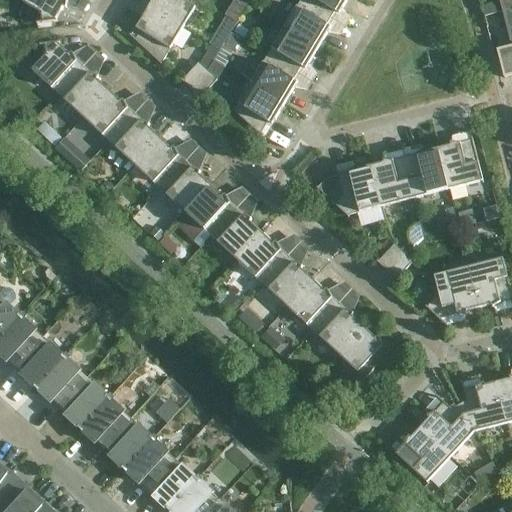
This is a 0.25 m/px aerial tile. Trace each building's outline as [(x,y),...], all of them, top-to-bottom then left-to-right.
[(24,0),(23,3),(37,12),(39,24),(37,24),(37,26),(57,23),(57,21),(56,22),(63,9),(66,9),(68,0),(24,0)] [(154,0),(149,9),(183,30),(200,2),(196,0),(154,0)] [(348,0),(301,0),(301,1),(331,19),(335,13),(339,15),(348,0)] [(511,10),(511,0),(501,0),(504,12),(511,10)] [(301,1),(284,29),(318,50),(331,29),(327,26),(331,19),(301,1)] [(485,17),(498,14),(497,8),(492,6),(483,9),(485,17)] [(183,30),(149,9),(139,25),(143,28),(136,41),(131,36),(130,37),(162,67),(163,66),(162,65),(183,30)] [(511,10),(504,12),(511,42),(511,48),(498,52),(505,79),(511,77),(511,10)] [(250,32),(239,26),(234,34),(245,41),(250,32)] [(284,29),(267,57),(297,75),(301,68),(306,71),(318,50),(284,29)] [(234,53),(241,41),(232,36),(225,48),(234,53)] [(215,37),(210,45),(220,52),(225,43),(215,37)] [(58,96),(84,68),(77,62),(73,54),(70,55),(59,45),(60,45),(60,44),(40,46),(40,47),(43,47),(44,59),(32,72),(58,96)] [(297,75),(267,57),(251,85),(285,105),(298,84),(293,81),(297,75)] [(191,91),(208,72),(199,64),(183,81),(182,80),(181,81),(191,91)] [(84,68),(58,96),(84,119),(109,92),(98,81),(99,78),(91,75),(84,68)] [(208,72),(191,91),(202,100),(203,99),(202,98),(218,81),(208,72)] [(285,105),(251,85),(235,111),(234,110),(233,111),(265,141),(266,140),(261,135),(268,123),(272,126),(285,105)] [(109,143),(135,115),(128,109),(124,101),(121,103),(109,92),(84,119),(109,143)] [(135,167),(160,139),(149,128),(150,125),(142,122),(135,115),(109,143),(135,167)] [(55,133),(47,142),(55,149),(55,148),(62,140),(55,133)] [(135,167),(160,190),(186,163),(179,156),(175,149),(172,150),(160,139),(135,167)] [(438,150),(449,191),(482,183),(482,184),(484,184),(473,140),(471,140),(472,141),(459,145),(451,144),(451,147),(438,150)] [(449,191),(438,150),(426,153),(425,150),(418,155),(405,158),(415,200),(449,191)] [(82,155),(72,166),(80,174),(82,172),(91,162),(82,155)] [(381,208),(415,200),(405,158),(392,162),(383,161),(383,164),(371,167),(381,208)] [(160,190),(186,214),(211,186),(200,176),(201,173),(193,170),(186,163),(160,190)] [(381,208),(371,167),(359,170),(357,168),(350,172),(338,175),(338,174),(337,175),(337,177),(327,180),(318,189),(334,205),(348,218),(349,218),(348,217),(381,208)] [(100,189),(99,189),(103,193),(106,196),(108,197),(108,196),(115,189),(111,184),(104,185),(100,189)] [(211,238),(237,210),(230,204),(226,196),(223,197),(211,186),(186,214),(187,215),(176,227),(186,237),(198,225),(211,238)] [(495,205),(483,208),(486,223),(499,220),(495,205)] [(237,261),(262,234),(251,223),(252,220),(244,217),(237,210),(211,238),(237,261)] [(237,261),(262,285),(288,257),(281,251),(277,243),(274,245),(262,234),(237,261)] [(387,273),(404,254),(395,246),(379,263),(378,262),(377,263),(387,273)] [(404,254),(387,273),(397,282),(398,281),(397,280),(413,263),(404,254)] [(262,285),(288,309),(313,281),(302,270),(303,267),(295,264),(288,257),(262,285)] [(469,269),(479,310),(491,307),(493,309),(500,304),(511,301),(511,295),(503,258),(501,259),(502,260),(469,269)] [(479,310),(469,269),(435,277),(435,276),(434,276),(439,296),(427,308),(426,307),(425,308),(440,321),(441,320),(440,320),(458,315),(467,316),(467,313),(479,310)] [(48,271),(45,274),(47,279),(52,284),(57,278),(48,271)] [(288,309),(313,332),(339,305),(332,298),(328,291),(325,292),(313,281),(288,309)] [(0,341),(24,315),(22,313),(19,316),(8,307),(10,305),(14,303),(16,299),(16,295),(14,292),(9,290),(5,290),(2,293),(1,297),(0,297),(0,341)] [(223,304),(222,305),(232,314),(241,304),(231,295),(223,304)] [(339,356),(364,329),(353,318),(354,315),(346,311),(346,312),(339,305),(313,332),(339,356)] [(0,341),(0,356),(14,370),(43,339),(23,320),(27,317),(24,315),(0,341)] [(257,319),(248,328),(250,330),(256,336),(257,335),(265,326),(257,319)] [(364,329),(339,356),(364,379),(363,380),(364,381),(391,352),(390,351),(389,352),(383,346),(379,338),(376,339),(364,329)] [(43,339),(14,370),(36,390),(68,356),(66,354),(63,357),(43,339)] [(58,411),(87,379),(68,361),(71,358),(68,356),(36,390),(58,411)] [(124,369),(118,376),(124,381),(129,374),(124,369)] [(498,384),(508,425),(511,423),(511,377),(510,377),(510,381),(498,384)] [(81,431),(112,396),(110,394),(107,398),(87,379),(58,411),(81,431)] [(508,425),(498,384),(486,387),(484,384),(477,389),(464,392),(464,391),(463,391),(466,402),(459,406),(475,433),(508,425)] [(81,431),(103,451),(131,420),(112,402),(115,398),(112,396),(81,431)] [(475,433),(459,406),(452,410),(443,403),(442,404),(443,404),(435,414),(427,418),(429,420),(420,429),(451,458),(475,433)] [(103,451),(125,472),(156,437),(154,435),(151,438),(131,420),(103,451)] [(451,458),(420,429),(412,439),(409,438),(405,445),(397,455),(396,454),(395,455),(428,485),(429,484),(428,483),(451,458)] [(125,472),(147,492),(175,461),(156,442),(159,439),(156,437),(125,472)] [(175,461),(147,492),(168,511),(201,478),(198,475),(195,479),(175,461)] [(0,488),(11,474),(0,467),(0,488)] [(9,511),(29,491),(11,474),(0,488),(0,511),(9,511)] [(201,478),(168,511),(209,511),(220,501),(200,483),(203,480),(201,478)] [(40,511),(46,506),(29,491),(9,511),(40,511)] [(209,511),(231,511),(220,501),(209,511)]
